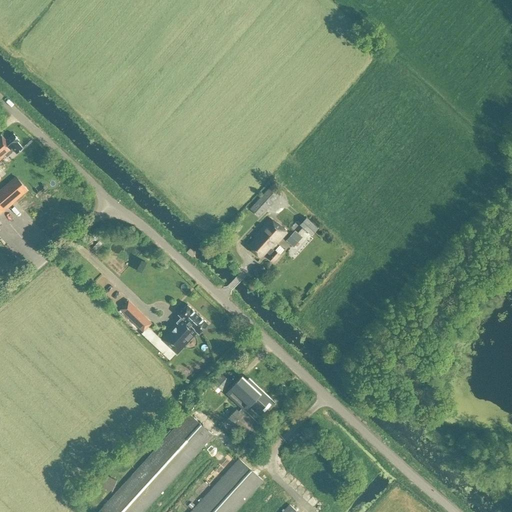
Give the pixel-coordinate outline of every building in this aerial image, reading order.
[(0,134),(0,159),(5,155),(7,157),(14,150),(16,153),(22,148),(17,142),(19,140),(14,134),(6,140),(1,134),(0,134)] [(0,212),(27,189),(17,177),(0,191),(0,212)] [(258,217),(278,194),(270,187),(249,209),(258,217)] [(311,235),(318,228),(306,217),(300,224),(311,235)] [(275,250),(272,249),(287,233),(270,218),(254,236),(256,237),(248,246),(261,258),(266,252),(270,255),(268,257),(273,262),(279,255),(284,249),(280,245),(275,250)] [(295,229),(286,238),(294,245),(302,235),(295,229)] [(152,323),(129,300),(120,309),(143,332),(152,323)] [(199,333),(208,323),(188,304),(179,314),(181,317),(161,338),(177,354),(198,332),(199,333)] [(231,382),(221,372),(212,381),(223,391),(231,382)] [(268,397),(255,384),(249,379),(238,391),(239,391),(235,395),(241,400),(244,397),(257,409),(268,397)] [(258,423),(242,408),(239,412),(236,409),(226,420),(233,426),(234,426),(246,437),(258,423)] [(142,511),(212,435),(188,413),(99,511),(142,511)] [(234,511),(263,481),(239,459),(190,511),(234,511)] [(95,483),(112,490),(116,479),(99,472),(95,483)]
